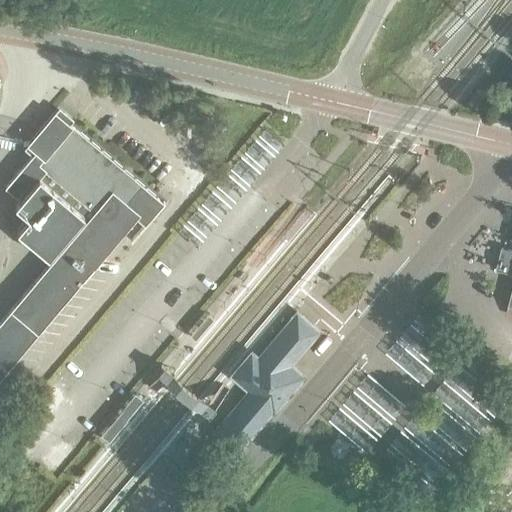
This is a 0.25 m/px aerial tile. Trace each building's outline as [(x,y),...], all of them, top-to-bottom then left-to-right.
[(16,229),(17,230),(52,260),(0,321),(0,375),(122,232),(131,240),(164,201),(163,201),(162,202),(54,110),(27,142),(36,150),(5,186),(20,197),(14,204),(28,216),(16,229)] [(511,251),(501,249),(496,269),(511,272),(511,287),(506,313),(511,314),(511,251)] [(323,331),(298,310),(259,357),(253,351),(232,376),(238,382),(248,391),(214,431),(240,452),(274,413),(276,414),(308,375),(295,365),(323,331)] [(192,335),(197,340),(215,319),(210,314),(192,335)] [(144,401),(136,394),(101,436),(109,443),(144,401)] [(60,443),(55,456),(68,461),(73,447),(60,443)]
